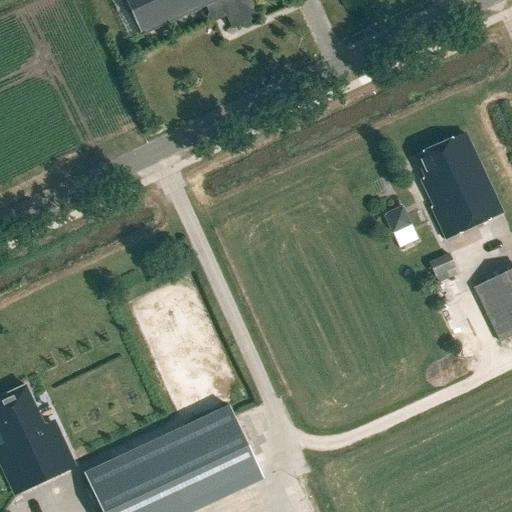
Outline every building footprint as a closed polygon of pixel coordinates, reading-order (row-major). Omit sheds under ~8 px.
[(125,0),(142,37),(211,5),(215,12),(223,8),(233,30),(259,18),(251,0),(125,0)] [(502,214),(465,134),(415,157),(425,179),(421,181),(433,208),(431,209),(446,240),(502,214)] [(393,236),(412,227),(403,207),(384,216),(393,236)] [(425,265),(429,276),(453,266),(448,254),(425,265)] [(511,268),(472,288),(498,344),(511,337),(511,268)] [(22,493),(75,468),(60,438),(51,443),(26,386),(0,398),(0,427),(1,427),(16,459),(8,463),(22,493)]
